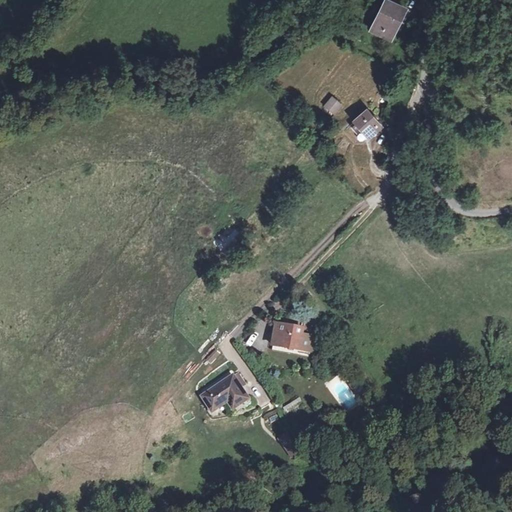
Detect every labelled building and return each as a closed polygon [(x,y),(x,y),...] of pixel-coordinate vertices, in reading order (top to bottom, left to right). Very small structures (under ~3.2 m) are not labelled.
[(406,8),(388,0),(381,0),(368,31),(392,42),(406,8)] [(323,105),(335,115),(343,105),(332,95),(323,105)] [(368,140),(384,128),(368,106),(351,117),(368,140)] [(223,242),(244,218),(237,213),(216,236),(223,242)] [(302,334),(313,335),(313,328),(309,328),(310,321),(303,320),(303,327),(302,334)] [(303,327),(276,324),(274,346),(285,347),(285,344),(300,346),(300,349),(311,350),(313,335),(302,334),(303,327)] [(300,354),(300,349),(300,346),(285,344),(285,347),(274,346),(273,351),(300,354)] [(216,349),(206,359),(212,365),(222,355),(216,349)] [(245,385),(238,374),(203,397),(213,411),(229,400),(234,408),(248,399),(241,387),(245,385)] [(364,391),(357,380),(351,385),(358,395),(364,391)] [(276,411),(267,415),(270,423),(279,420),(276,411)] [(287,433),(281,437),(282,438),(294,455),(301,451),(287,433)]
